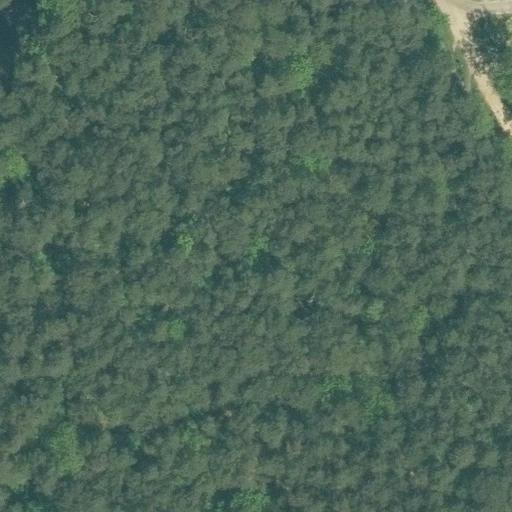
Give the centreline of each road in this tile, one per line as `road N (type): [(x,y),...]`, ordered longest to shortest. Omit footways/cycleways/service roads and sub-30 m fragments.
road 1 (track): [(0,423),(91,428),(224,405),(321,413),(409,357)]
road 2 (unclassified): [(511,140),(440,0)]
road 3 (track): [(430,29),(314,73)]
